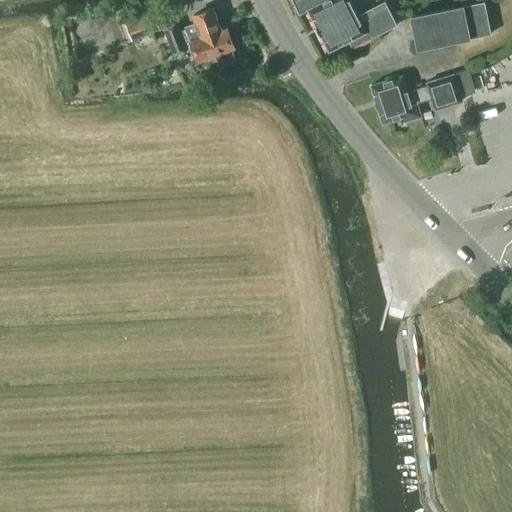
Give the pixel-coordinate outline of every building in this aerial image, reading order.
[(294,0),(300,13),(309,9),(308,6),(320,0),(294,0)] [(320,0),(308,6),(309,9),(315,21),(313,22),(318,32),(321,31),(329,50),(349,39),(352,47),(397,24),(385,0),(357,14),(350,0),(320,0)] [(418,48),(491,33),(484,3),(486,2),(485,0),(461,0),(462,6),(412,17),(418,48)] [(187,48),(185,44),(191,42),(197,59),(215,53),(219,65),(234,57),(230,47),(233,46),(227,28),(221,30),(217,21),(212,7),(193,14),(196,21),(185,26),(186,28),(180,31),(177,23),(163,28),(173,53),(187,48)] [(161,28),(155,13),(126,25),(132,40),(161,28)] [(435,109),(462,100),(454,73),(427,82),(428,84),(408,91),(403,75),(371,84),(383,122),(403,116),(405,120),(421,115),(417,102),(432,98),(435,109)]
